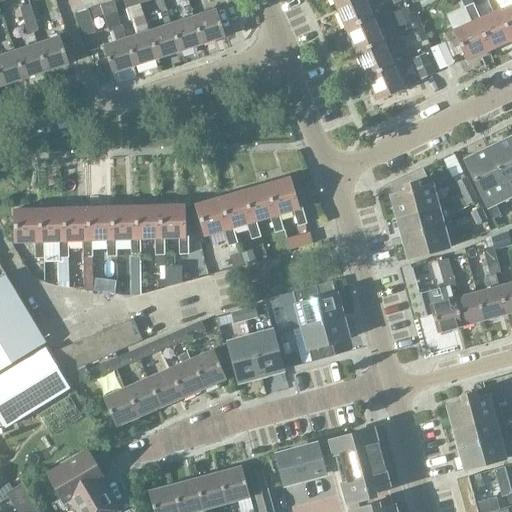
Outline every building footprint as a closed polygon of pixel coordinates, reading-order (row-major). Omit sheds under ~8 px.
[(33,4),(31,0),(23,0),(25,6),(19,8),(23,21),(33,17),(29,5),(33,4)] [(140,5),(138,0),(122,0),(126,9),(140,5)] [(344,0),(334,5),(344,29),(371,17),(365,4),(373,0),(344,0)] [(485,0),(492,13),(478,19),(475,21),(488,51),(510,42),(497,11),(500,9),(495,0),(485,0)] [(511,0),(511,1),(511,4),(500,9),(497,11),(510,42),(511,40),(511,0)] [(112,74),(135,67),(126,40),(122,26),(121,26),(116,12),(117,12),(113,2),(100,6),(103,17),(106,16),(111,31),(112,30),(116,43),(103,48),(112,74)] [(466,61),(488,51),(475,21),(478,19),(472,4),(464,8),(470,23),(453,31),(466,61)] [(393,13),(399,27),(411,22),(409,16),(410,15),(407,8),(393,13)] [(179,52),(171,25),(165,10),(144,16),(149,32),(157,60),(179,52)] [(95,33),(87,11),(76,14),(83,37),(95,33)] [(215,11),(193,18),(202,45),(224,37),(215,11)] [(137,36),(126,40),(135,67),(157,60),(149,32),(144,16),(132,20),(137,36)] [(38,32),(33,17),(23,21),(28,35),(38,32)] [(377,31),(371,17),(344,29),(354,53),(382,41),(385,40),(395,36),(390,26),(381,30),(377,31)] [(202,45),(193,18),(171,25),(179,52),(202,45)] [(59,38),(37,45),(45,72),(68,64),(59,38)] [(388,55),(382,41),(354,53),(365,77),(392,65),(395,64),(391,54),(388,55)] [(45,72),(37,45),(14,52),(23,79),(45,72)] [(23,79),(14,52),(0,56),(0,86),(23,79)] [(413,58),(422,78),(434,73),(425,54),(413,58)] [(398,78),(392,65),(365,77),(375,100),(405,87),(401,77),(398,78)] [(511,143),(510,139),(506,141),(495,143),(495,147),(486,151),(506,190),(511,203),(511,143)] [(506,190),(486,151),(483,152),(472,154),(473,157),(464,162),(492,220),(500,215),(494,203),(499,201),(496,195),(506,190)] [(289,179),(265,186),(274,217),(278,216),(292,212),(297,228),(306,225),(301,209),(297,210),(289,179)] [(457,183),(462,194),(451,199),(457,212),(468,207),(467,205),(476,200),(465,179),(457,183)] [(391,195),(397,217),(436,206),(430,185),(417,188),(416,182),(405,185),(407,191),(391,195)] [(274,217),(265,186),(242,193),(251,224),(255,223),(270,219),(274,234),(282,232),(278,216),(274,217)] [(251,224),(242,193),(219,199),(228,230),(232,229),(246,225),(251,241),(260,238),(255,223),(251,224)] [(223,231),(228,247),(236,245),(232,229),(228,230),(219,199),(195,206),(204,237),(223,231)] [(442,227),(436,206),(397,217),(402,238),(442,227)] [(164,256),(164,240),(161,240),(160,207),(136,208),(136,240),(140,240),(155,240),(155,256),(155,267),(164,267),(164,256)] [(184,207),(160,207),(161,240),(164,240),(179,240),(179,256),(189,256),(189,237),(185,237),(184,207)] [(111,208),(87,209),(88,242),(91,242),(107,241),(107,257),(116,257),(115,241),(112,241),(111,208)] [(129,259),(130,295),(141,295),(140,240),(136,240),(136,208),(111,208),(112,241),(115,241),(116,257),(116,259),(129,259)] [(88,242),(87,209),(63,210),(63,242),(68,242),(83,242),(83,258),(92,258),(91,242),(88,242)] [(476,224),(485,220),(480,209),(471,213),(476,224)] [(14,211),(15,243),(34,243),(35,258),(33,258),(33,275),(44,283),(43,243),(39,243),(38,210),(14,211)] [(63,242),(63,210),(38,210),(39,243),(43,243),(58,243),(58,259),(58,262),(57,262),(58,286),(68,288),(68,262),(65,262),(65,259),(68,259),(68,242),(63,242)] [(448,249),(442,227),(402,238),(408,259),(448,249)] [(312,245),(309,233),(286,239),(289,251),(312,245)] [(280,243),(262,251),(266,260),(284,252),(280,243)] [(490,248),(490,247),(482,250),(485,262),(490,260),(491,263),(497,261),(493,247),(490,248)] [(256,263),(252,250),(240,253),(244,267),(256,263)] [(447,259),(437,262),(440,274),(445,273),(446,275),(451,274),(447,259)] [(486,290),(475,293),(482,321),(505,314),(497,287),(498,286),(495,276),(500,274),(497,261),(491,263),(490,260),(485,262),(489,277),(483,278),(486,290)] [(444,289),(438,291),(419,296),(425,317),(432,315),(437,333),(460,327),(452,299),(453,299),(450,288),(455,286),(451,274),(446,275),(445,273),(440,274),(444,289)] [(243,282),(246,292),(249,294),(267,290),(269,287),(266,276),(263,274),(246,278),(243,282)] [(5,275),(0,277),(0,370),(46,343),(5,275)] [(511,282),(498,286),(497,287),(505,314),(511,312),(511,282)] [(319,295),(316,284),(293,290),(302,326),(344,315),(338,290),(319,295)] [(482,321),(475,293),(453,299),(452,299),(460,327),(482,321)] [(255,307),(244,310),(247,322),(258,319),(255,307)] [(247,322),(244,310),(232,313),(235,325),(247,322)] [(351,339),(344,315),(302,326),(312,361),(335,355),(332,344),(351,339)] [(132,320),(120,325),(130,347),(141,342),(132,320)] [(201,321),(177,332),(182,342),(205,332),(201,321)] [(130,347),(120,325),(109,330),(119,352),(130,347)] [(273,328),(250,334),(261,376),(285,370),(273,328)] [(119,352),(109,330),(98,334),(108,357),(119,352)] [(182,342),(177,332),(156,341),(160,351),(182,342)] [(108,357),(98,334),(87,339),(97,361),(108,357)] [(261,376),(250,334),(227,341),(238,382),(261,376)] [(97,361),(87,339),(77,343),(87,366),(97,361)] [(160,351),(156,341),(134,351),(138,361),(160,351)] [(87,366),(77,343),(66,348),(76,371),(87,366)] [(446,359),(468,353),(465,344),(444,349),(446,359)] [(76,371),(66,348),(55,353),(65,376),(76,371)] [(0,420),(5,428),(68,389),(44,350),(0,376),(0,420)] [(138,361),(134,351),(112,360),(116,370),(138,361)] [(212,351),(191,361),(203,389),(225,380),(212,351)] [(203,389),(191,361),(188,354),(179,358),(182,365),(169,371),(182,399),(203,389)] [(116,370),(112,360),(89,370),(94,380),(116,370)] [(182,399),(169,371),(147,380),(160,409),(182,399)] [(160,409),(147,380),(125,390),(138,419),(160,409)] [(71,390),(46,411),(55,422),(80,402),(71,390)] [(138,419),(125,390),(103,400),(116,429),(138,419)] [(463,402),(447,406),(453,428),(492,417),(486,396),(474,399),(472,393),(461,396),(463,402)] [(492,417),(453,428),(459,449),(498,438),(492,417)] [(372,429),(330,441),(346,499),(354,497),(353,496),(388,487),(372,429)] [(498,438),(459,449),(465,470),(504,459),(498,438)] [(317,444),(275,456),(283,486),(325,474),(317,444)] [(50,478),(64,502),(66,504),(69,506),(72,507),(75,508),(78,508),(80,511),(114,511),(105,495),(103,496),(96,484),(102,481),(88,456),(50,478)] [(494,470),(497,483),(502,481),(502,484),(509,482),(505,467),(494,470)] [(226,505),(237,502),(240,511),(246,511),(252,511),(240,469),(217,475),(226,505)] [(250,474),(252,481),(265,478),(263,470),(250,474)] [(217,475),(194,481),(202,511),(226,505),(217,475)] [(265,478),(252,481),(254,488),(267,485),(265,478)] [(200,511),(202,511),(194,481),(171,487),(177,511),(200,511)] [(502,484),(502,481),(497,483),(501,497),(511,495),(509,482),(502,484)] [(267,485),(254,488),(256,496),(268,492),(267,485)] [(177,511),(171,487),(148,493),(153,511),(177,511)] [(268,492),(256,496),(258,503),(270,499),(268,492)] [(272,507),(270,499),(258,503),(260,510),(272,507)] [(494,499),(474,505),(475,511),(509,511),(509,508),(498,511),(494,499)]
